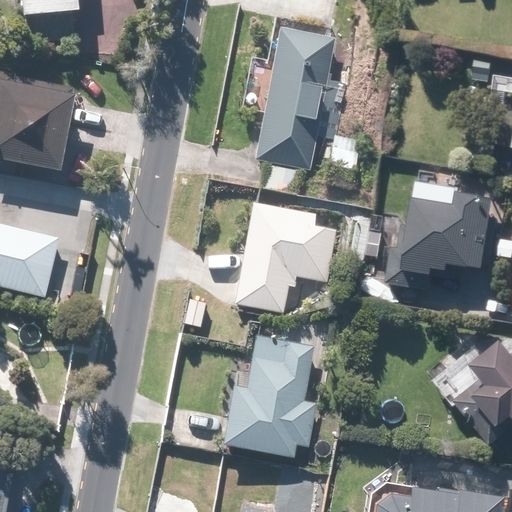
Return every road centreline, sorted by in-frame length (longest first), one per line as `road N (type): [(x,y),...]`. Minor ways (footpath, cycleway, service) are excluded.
road 1 (residential): [(91,511),(185,0)]
road 2 (unknown): [(147,205),(0,177)]
